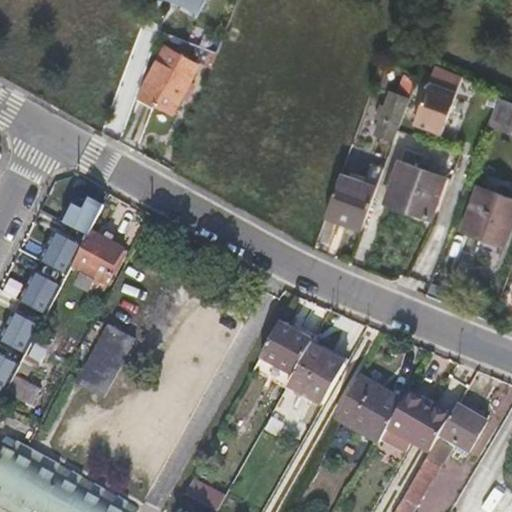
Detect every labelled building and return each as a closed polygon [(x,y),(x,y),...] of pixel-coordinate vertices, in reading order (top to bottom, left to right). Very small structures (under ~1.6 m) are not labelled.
[(162,0),(196,18),(206,0),(162,0)] [(166,47),(140,94),(172,112),(198,65),(166,47)] [(463,77),(435,65),(414,122),(443,132),(463,77)] [(395,139),(410,98),(392,92),(377,132),(395,139)] [(511,132),(511,104),(498,99),(488,125),(511,133),(511,132)] [(382,204),(398,154),(390,152),(374,201),(382,204)] [(401,161),(386,199),(433,217),(447,179),(401,161)] [(366,182),(342,173),(326,216),(362,230),(384,167),(372,163),(366,182)] [(511,201),(478,189),(463,229),(504,244),(511,221),(511,201)] [(72,204),(62,223),(88,237),(91,232),(105,207),(91,199),(72,204)] [(27,232),(23,229),(15,241),(40,257),(56,233),(36,219),(27,232)] [(83,248),(72,269),(83,274),(77,285),(86,290),(92,280),(104,285),(123,249),(91,232),(88,237),(83,248)] [(57,234),(42,263),(67,277),(72,269),(83,248),(57,234)] [(148,239),(137,261),(154,270),(166,248),(148,239)] [(26,263),(11,290),(21,296),(36,268),(26,263)] [(36,275),(21,303),(46,317),(61,288),(36,275)] [(0,342),(26,356),(41,328),(15,314),(0,342)] [(315,341),(282,322),(262,358),(295,376),(312,346),(315,341)] [(108,327),(78,383),(104,397),(134,341),(108,327)] [(40,337),(36,344),(46,350),(50,342),(40,337)] [(290,386),(324,405),(346,366),(312,346),(295,376),(290,386)] [(0,391),(6,395),(21,367),(0,356),(0,391)] [(339,420),(379,443),(389,426),(403,404),(362,379),(353,395),(339,420)] [(434,409),(408,394),(403,404),(389,426),(415,441),(434,409)] [(488,423),(460,407),(452,419),(434,451),(433,451),(423,470),(405,500),(417,507),(443,463),(446,465),(454,449),(449,446),(452,440),(472,451),(488,423)] [(434,409),(415,441),(434,451),(452,419),(434,409)] [(7,438),(0,452),(0,497),(13,504),(11,508),(18,511),(137,511),(139,510),(72,474),(7,438)] [(185,495),(211,509),(214,511),(217,511),(226,497),(194,478),(185,495)] [(511,511),(511,491),(502,482),(483,501),(494,511),(511,511)] [(405,500),(396,511),(413,511),(417,507),(405,500)]
